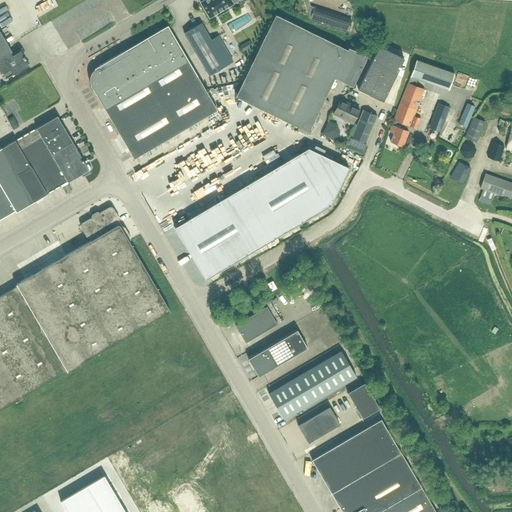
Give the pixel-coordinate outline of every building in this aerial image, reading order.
[(241,0),(206,0),(200,4),(209,19),(233,5),(241,0)] [(339,15),(313,6),(309,18),(335,27),(339,15)] [(347,50),(275,15),(240,85),(241,86),(242,98),(241,99),(298,127),(297,130),(306,134),(313,120),(316,122),(320,115),(317,113),(334,78),(352,86),(366,56),(348,47),(347,50)] [(206,71),(208,76),(226,66),(215,48),(200,22),(183,33),(206,71)] [(216,109),(167,25),(94,68),(96,73),(95,74),(93,80),(94,82),(90,84),(133,158),(216,109)] [(0,69),(5,79),(28,66),(20,52),(12,56),(9,52),(10,51),(0,33),(0,69)] [(240,46),(243,50),(252,46),(249,41),(240,46)] [(378,47),(358,88),(382,100),(403,59),(378,47)] [(415,60),(410,76),(448,89),(453,73),(415,60)] [(423,89),(415,86),(407,83),(389,131),(393,133),(390,142),(402,146),(407,131),(405,130),(407,125),(416,129),(420,118),(413,116),(423,89)] [(11,99),(1,107),(5,113),(16,106),(11,99)] [(352,123),(359,109),(340,99),(332,114),(352,123)] [(440,132),(450,109),(437,103),(428,127),(440,132)] [(465,127),(474,107),(466,103),(458,124),(465,127)] [(350,137),(357,140),(364,143),(376,116),(361,110),(350,137)] [(14,114),(7,115),(8,130),(16,129),(14,114)] [(1,148),(0,148),(0,184),(5,194),(16,212),(47,194),(67,182),(88,169),(62,124),(59,126),(54,117),(15,140),(1,148)] [(484,122),(473,117),(464,138),(476,142),(484,122)] [(445,129),(439,139),(448,144),(454,134),(445,129)] [(470,142),(462,143),(459,151),(465,157),(472,157),(475,149),(470,142)] [(486,157),(499,162),(504,146),(492,142),(486,157)] [(307,147),(173,227),(204,279),(330,205),(348,167),(307,147)] [(449,177),(461,184),(470,168),(458,161),(449,177)] [(511,190),(511,183),(485,173),(479,188),(482,189),(478,200),(489,204),(494,193),(509,199),(511,190)] [(0,218),(15,210),(0,184),(0,218)] [(0,409),(169,311),(128,241),(130,240),(130,239),(123,226),(121,226),(118,221),(119,219),(112,207),(110,206),(99,212),(99,214),(99,215),(93,218),(92,218),(90,217),(80,223),(80,225),(87,237),(89,238),(90,240),(15,284),(15,286),(0,294),(0,409)] [(293,269),(282,275),(287,283),(298,278),(293,269)] [(276,288),(272,280),(267,283),(271,291),(276,288)] [(235,324),(234,324),(245,342),(276,324),(281,321),(270,302),(265,305),(266,306),(265,306),(235,324)] [(295,330),(247,358),(258,376),(306,347),(295,330)] [(356,377),(340,350),(267,392),(283,419),(356,377)] [(362,418),(379,408),(364,382),(347,392),(362,418)] [(297,425),(307,443),(339,424),(329,406),(297,425)] [(380,418),(311,459),(325,483),(341,511),(394,511),(425,494),(380,418)] [(124,511),(102,474),(59,500),(66,511),(124,511)] [(434,511),(425,494),(394,511),(434,511)]
